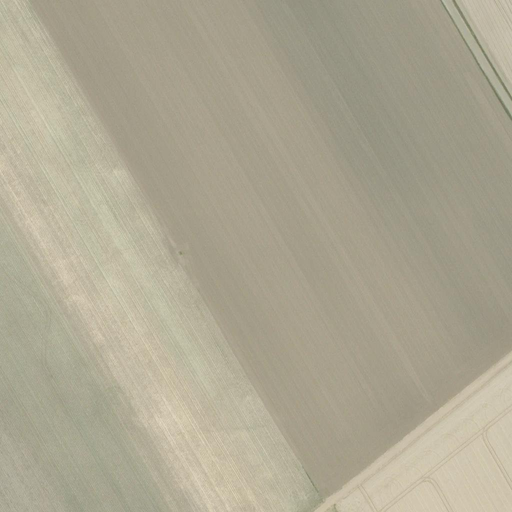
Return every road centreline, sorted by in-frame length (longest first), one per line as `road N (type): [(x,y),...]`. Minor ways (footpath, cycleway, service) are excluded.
road 1 (track): [(511,358),(322,511)]
road 2 (unclassified): [(511,107),(445,0)]
